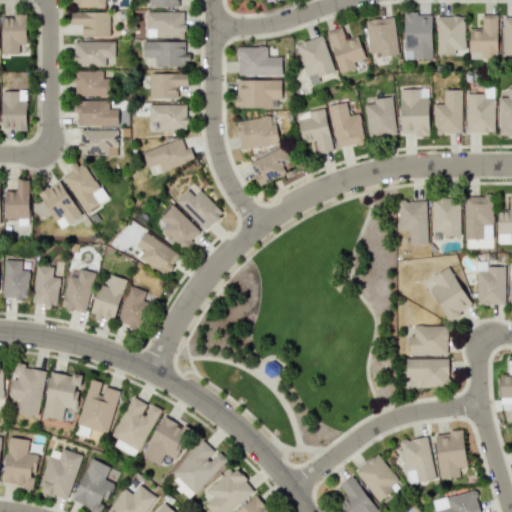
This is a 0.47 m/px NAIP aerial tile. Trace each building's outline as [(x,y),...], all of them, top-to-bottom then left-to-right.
[(72,0),(72,7),(108,8),(108,0),(72,0)] [(183,10),(145,11),(145,36),(184,36),(183,10)] [(109,12),(70,11),(70,23),(81,24),(80,36),(108,37),(109,12)] [(403,59),(431,58),(430,13),(402,13),(403,59)] [(26,15),(2,14),(0,53),(18,54),(18,43),(24,44),(26,15)] [(468,28),(468,58),(497,57),(496,14),(480,14),(480,28),(468,28)] [(435,54),(463,54),(464,16),(436,15),(435,54)] [(511,56),(511,15),(502,15),(501,56),(511,56)] [(397,54),(393,16),(364,19),(368,53),(378,52),(378,56),(397,54)] [(355,67),(353,62),(364,58),(357,36),(344,40),(340,27),(326,31),(339,72),(355,67)] [(334,74),(321,35),(295,43),(307,83),(334,74)] [(114,41),(72,41),(71,65),(113,65),(114,41)] [(183,41),(141,41),(141,57),(154,57),(154,65),(188,66),(189,53),(182,53),(183,41)] [(281,75),(282,56),(267,56),(267,46),(236,46),(236,74),(281,75)] [(107,94),(107,70),(72,70),(73,95),(107,94)] [(148,98),(176,97),(176,85),(187,85),(186,73),(148,73),(148,98)] [(280,79),(234,80),(235,108),(269,108),(269,97),(280,96),(280,79)] [(465,132),(493,132),(493,87),(482,87),(482,94),(465,94),(465,132)] [(399,135),(428,134),(427,88),(398,88),(399,135)] [(511,88),(506,88),(506,96),(497,96),(498,134),(511,133),(511,88)] [(460,89),(442,89),(442,103),(432,104),(432,133),(461,132),(460,89)] [(17,100),(17,90),(0,91),(1,129),(26,129),(25,100),(17,100)] [(394,134),(391,96),(372,98),(373,103),(364,103),(366,136),(394,134)] [(117,125),(117,108),(106,108),(107,100),(75,100),(75,124),(117,125)] [(327,105),(335,148),(364,142),(358,113),(347,115),(345,101),(327,105)] [(158,129),(186,129),(186,104),(148,104),(148,121),(158,121),(158,129)] [(295,113),(301,142),(314,140),(317,153),(331,150),(323,107),(295,113)] [(239,148),(277,143),(275,123),(269,124),(268,116),(236,120),(239,148)] [(117,130),(79,128),(78,152),(116,153),(117,130)] [(140,151),(146,167),(158,163),(161,170),(193,159),(189,147),(184,148),(180,137),(140,151)] [(258,185),(291,169),(280,146),(247,162),(258,185)] [(59,175),(84,212),(105,198),(80,162),(59,175)] [(15,190),(3,190),(3,218),(17,218),(17,224),(28,224),(28,179),(16,179),(15,190)] [(46,186),(36,193),(60,228),(80,214),(58,182),(48,189),(46,186)] [(175,200),(204,230),(222,213),(199,189),(192,196),(186,189),(175,200)] [(463,196),(464,239),(491,238),(490,195),(463,196)] [(511,196),(508,196),(509,210),(496,210),(497,243),(509,243),(509,239),(511,239),(511,196)] [(459,236),(459,198),(431,198),(430,232),(441,232),(441,236),(459,236)] [(426,244),(425,200),(397,200),(397,230),(408,230),(408,244),(426,244)] [(161,229),(183,248),(199,230),(171,204),(159,217),(166,223),(161,229)] [(138,256),(167,275),(180,255),(144,231),(135,245),(142,250),(138,256)] [(2,298),(27,299),(28,269),(21,268),(21,260),(3,259),(2,298)] [(504,303),(503,264),(475,265),(476,304),(504,303)] [(32,304),(57,305),(58,276),(52,276),(52,266),(34,265),(32,304)] [(429,288),(447,322),(460,315),(458,311),(469,305),(448,266),(430,276),(435,285),(429,288)] [(61,308),(86,312),(92,271),(78,269),(77,277),(66,276),(61,308)] [(125,279),(110,274),(107,286),(98,283),(89,313),(112,321),(125,279)] [(116,321),(137,328),(149,292),(128,285),(116,321)] [(412,325),(412,335),(408,335),(408,354),(446,355),(446,325),(412,325)] [(447,358),(404,358),(404,376),(418,377),(418,385),(447,385),(447,358)] [(511,403),(511,360),(507,360),(508,373),(498,373),(499,403),(511,403)] [(16,412),(37,415),(44,368),(14,363),(8,397),(18,398),(16,412)] [(41,416),(61,419),(64,407),(74,409),(80,376),(49,370),(41,416)] [(106,433),(118,390),(101,385),(102,382),(89,378),(76,424),(106,433)] [(111,436),(139,450),(159,408),(148,403),(148,404),(130,396),(111,436)] [(158,464),(163,455),(172,459),(188,427),(161,414),(141,456),(158,464)] [(434,433),(438,478),(458,477),(458,467),(465,467),(462,430),(434,433)] [(406,483),(434,479),(426,435),(398,440),(406,483)] [(1,481),(23,484),(23,487),(32,489),(37,453),(26,452),(28,439),(8,436),(1,481)] [(214,451),(201,439),(170,474),(180,483),(175,488),(189,499),(220,464),(210,456),(214,451)] [(81,454),(60,447),(59,451),(50,449),(37,490),(66,499),(81,454)] [(354,471),(378,501),(399,484),(375,453),(354,471)] [(98,511),(101,511),(117,469),(88,458),(72,502),(98,511)] [(209,511),(225,511),(253,490),(234,466),(206,489),(212,497),(203,504),(209,511)] [(373,511),(375,511),(353,475),(338,483),(347,498),(338,503),(343,511),(373,511)] [(143,511),(155,496),(138,484),(131,493),(123,488),(105,511),(143,511)] [(431,500),(434,511),(479,511),(473,488),(431,500)] [(266,511),(254,496),(234,511),(266,511)] [(152,511),(173,511),(161,502),(152,511)]
